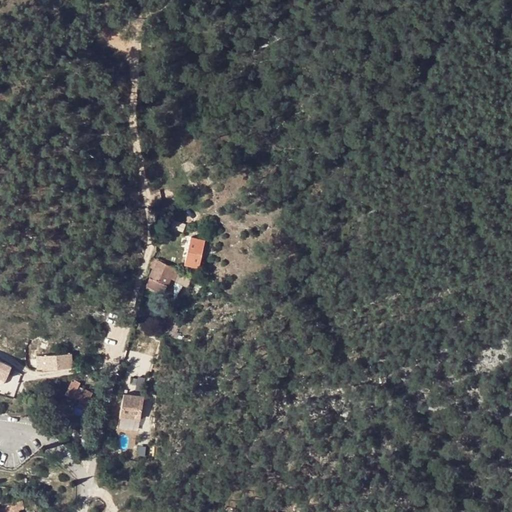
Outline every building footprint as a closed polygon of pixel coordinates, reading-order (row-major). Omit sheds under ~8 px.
[(207,241),(192,237),(187,257),(190,258),(189,264),(200,267),(207,241)] [(181,270),(157,261),(146,286),(156,290),(159,282),(167,285),(170,276),(177,279),(181,270)] [(159,282),(156,290),(164,293),(167,285),(159,282)] [(168,309),(165,316),(174,321),(178,314),(168,309)] [(174,321),(165,316),(158,328),(173,336),(179,324),(174,321)] [(71,353),(42,356),(43,367),(43,368),(72,366),(71,353)] [(0,375),(5,378),(10,365),(0,360),(0,375)] [(73,381),(72,381),(65,394),(73,398),(74,396),(81,400),(77,408),(84,411),(93,392),(86,389),(85,392),(77,389),(80,383),(74,379),(73,381)] [(125,393),(119,427),(128,428),(130,417),(142,419),(145,397),(125,393)]
